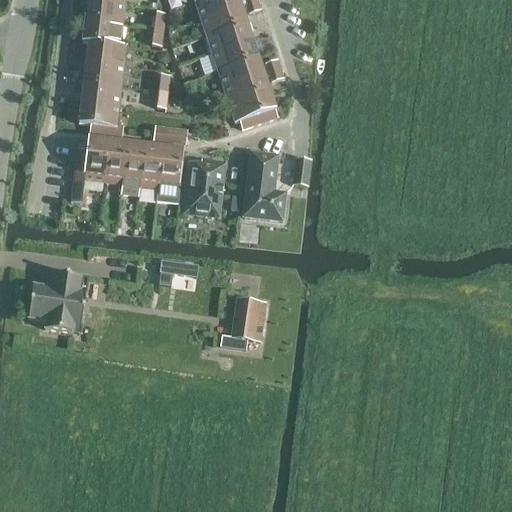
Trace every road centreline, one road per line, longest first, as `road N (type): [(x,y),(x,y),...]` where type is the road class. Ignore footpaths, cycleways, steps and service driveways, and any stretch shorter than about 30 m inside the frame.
road 1 (residential): [(33,214),(68,0)]
road 2 (unclassified): [(0,159),(20,37)]
road 3 (residential): [(303,114),(264,0)]
